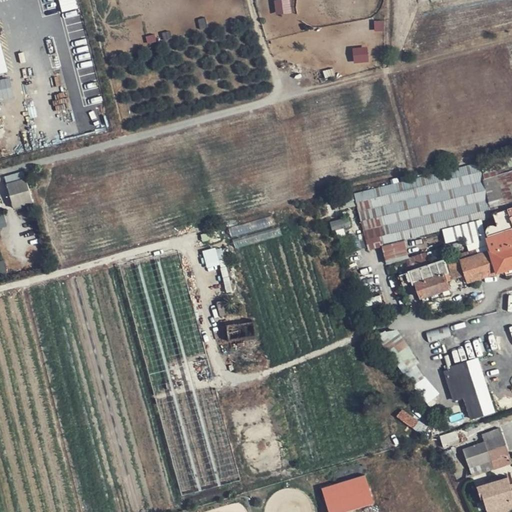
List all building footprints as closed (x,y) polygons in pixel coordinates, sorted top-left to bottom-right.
[(60,0),(63,11),(78,7),(76,0),(60,0)] [(290,0),(275,0),(277,13),(292,12),(290,0)] [(0,73),(9,72),(0,33),(0,73)] [(0,79),(0,99),(15,98),(13,78),(0,79)] [(511,165),(510,159),(480,168),(495,222),(509,216),(497,179),(511,173),(511,165)] [(374,258),(497,226),(495,222),(480,168),(359,198),(374,258)] [(8,181),(26,177),(24,171),(6,176),(8,181)] [(511,173),(497,179),(509,216),(511,225),(511,173)] [(25,180),(6,185),(12,209),(31,204),(25,180)] [(437,262),(408,272),(412,283),(415,282),(421,300),(447,290),(445,284),(443,277),(462,270),(465,277),(467,284),(511,268),(511,225),(509,216),(495,222),(497,226),(500,236),(484,242),(486,246),(488,252),(460,262),(457,256),(438,263),(437,262)] [(225,263),(223,246),(205,249),(207,266),(225,263)] [(488,252),(486,246),(457,256),(460,262),(488,252)] [(445,284),(465,277),(462,270),(443,277),(445,284)] [(447,290),(421,300),(423,306),(450,296),(447,290)] [(227,343),(255,340),(254,321),(249,321),(249,325),(226,328),(227,343)] [(442,393),(394,326),(378,337),(426,404),(442,393)] [(498,408),(511,403),(511,349),(485,357),(498,408)] [(471,419),(496,411),(480,357),(446,367),(456,400),(465,398),(471,419)] [(399,415),(418,430),(423,423),(404,408),(399,415)] [(489,456),(508,449),(500,424),(484,429),(487,438),(466,445),(470,456),(459,459),(464,473),(492,464),(489,456)] [(466,435),(464,427),(449,432),(453,443),(457,442),(456,438),(466,435)] [(511,457),(508,449),(489,456),(492,464),(511,457)] [(482,494),(486,508),(511,500),(511,486),(509,475),(476,485),(479,495),(482,494)] [(366,478),(321,491),(326,511),(349,511),(374,505),(366,478)] [(511,500),(486,508),(487,511),(505,511),(511,510),(511,500)]
